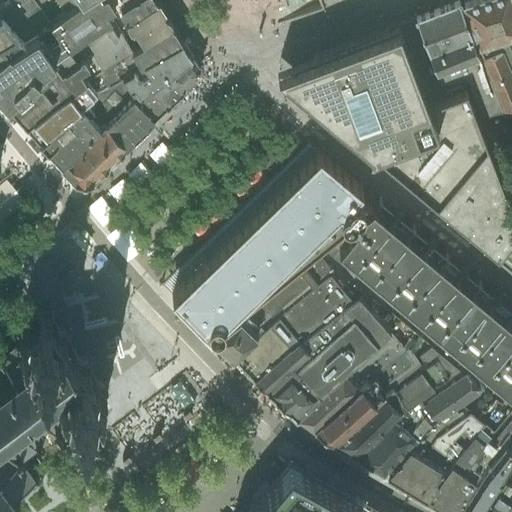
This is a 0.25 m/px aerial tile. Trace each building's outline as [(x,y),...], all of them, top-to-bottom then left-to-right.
[(0,0),(0,52),(35,28),(50,20),(37,0),(57,0),(62,6),(69,0),(0,0)] [(35,28),(0,52),(0,92),(5,99),(15,90),(52,56),(66,45),(87,32),(110,16),(102,5),(99,0),(79,0),(50,20),(35,28)] [(50,20),(79,0),(69,0),(62,6),(57,0),(37,0),(50,20)] [(131,48),(172,24),(156,0),(99,0),(102,5),(110,16),(111,15),(120,29),(131,48)] [(479,54),(465,18),(458,0),(415,17),(436,71),(440,81),(467,78),(481,116),(501,108),(481,53),(479,54)] [(511,5),(510,0),(470,0),(463,2),(503,109),(511,105),(511,76),(507,65),(511,62),(511,53),(505,35),(511,33),(511,5)] [(15,90),(5,99),(13,107),(25,121),(66,88),(98,69),(123,53),(131,48),(120,29),(111,15),(110,16),(87,32),(66,45),(52,56),(15,90)] [(312,56),(276,69),(288,79),(421,190),(435,202),(486,142),(480,127),(477,119),(465,87),(427,101),(406,45),(398,23),(388,27),(312,56)] [(25,121),(38,135),(87,97),(87,98),(115,79),(123,74),(181,38),(172,24),(131,48),(123,53),(98,69),(66,88),(25,121)] [(123,74),(115,79),(130,96),(186,46),(181,38),(123,74)] [(186,46),(130,96),(149,118),(166,101),(194,73),(197,69),(197,67),(197,65),(197,63),(196,62),(186,46)] [(87,97),(38,135),(38,136),(75,176),(83,178),(90,176),(125,142),(125,141),(149,118),(130,96),(115,79),(87,98),(87,97)] [(486,142),(435,202),(497,254),(508,240),(510,242),(511,244),(511,200),(508,195),(506,191),(504,187),(501,183),(486,142)] [(202,321),(214,333),(317,250),(316,249),(349,223),(371,204),(363,202),(363,200),(362,199),(362,197),(361,195),(360,194),(359,193),(357,193),(355,192),(354,192),(352,193),(351,191),(359,183),(358,182),(359,181),(354,176),(353,177),(351,176),(352,175),(345,169),(344,170),(343,169),(344,168),(337,162),(335,163),(334,162),(335,160),(328,154),(327,156),(326,154),(327,153),(319,147),(318,148),(317,147),(300,163),(301,164),(286,179),(285,178),(284,179),(285,180),(270,194),(269,193),(268,194),(269,195),(254,210),(253,209),(252,210),(253,211),(238,226),(237,224),(235,226),(237,227),(222,241),(221,240),(219,241),(220,242),(206,257),(205,256),(203,257),(204,258),(190,272),(188,271),(187,272),(188,273),(173,288),(173,289),(180,296),(179,297),(180,299),(181,297),(188,304),(187,305),(188,307),(189,305),(195,312),(194,313),(195,315),(197,314),(203,320),(202,321)] [(337,238),(327,251),(464,365),(470,358),(473,361),(511,393),(511,405),(508,410),(511,413),(511,321),(429,252),(373,205),(372,204),(371,204),(349,223),(354,227),(342,242),(337,238)] [(214,333),(231,351),(276,310),(331,267),(317,250),(214,333)] [(233,352),(252,373),(297,337),(299,338),(351,298),(329,272),(333,269),(331,267),(276,310),(231,351),(233,352)] [(266,387),(295,412),(310,398),(331,379),(347,364),(389,329),(358,294),(352,299),(351,298),(299,338),(307,349),(264,385),(266,387)] [(0,511),(0,508),(6,504),(5,503),(7,502),(6,502),(15,495),(16,496),(19,493),(15,488),(20,484),(20,483),(32,474),(36,478),(38,476),(35,472),(39,469),(37,467),(33,470),(19,450),(36,438),(39,442),(41,440),(38,436),(55,423),(58,427),(60,426),(57,422),(62,418),(63,417),(69,413),(69,414),(75,410),(76,411),(77,410),(81,416),(85,413),(81,407),(98,394),(101,399),(102,400),(106,397),(102,392),(103,391),(102,389),(108,385),(105,381),(104,382),(91,365),(92,364),(90,361),(88,362),(67,333),(68,332),(66,328),(64,330),(51,313),(53,311),(50,308),(45,312),(43,311),(42,312),(38,306),(36,307),(35,308),(34,309),(38,315),(21,327),(17,322),(14,325),(18,330),(16,331),(17,333),(12,337),(12,338),(1,346),(0,344),(0,511)] [(296,413),(314,426),(365,376),(371,370),(373,374),(405,349),(389,330),(390,330),(389,329),(347,364),(331,379),(310,398),(295,412),(296,413)] [(252,373),(264,385),(307,349),(299,338),(297,337),(252,373)] [(382,391),(331,438),(333,440),(357,454),(367,443),(399,408),(400,409),(421,394),(434,385),(458,369),(430,345),(419,354),(424,361),(420,364),(420,363),(382,391)] [(314,426),(331,438),(382,391),(420,363),(408,347),(405,349),(373,374),(371,370),(365,376),(314,426)] [(367,443),(357,454),(367,461),(386,472),(425,425),(457,404),(460,401),(478,388),(466,371),(437,391),(425,400),(422,397),(422,395),(421,394),(400,409),(399,408),(367,443)] [(425,425),(386,472),(424,495),(462,444),(452,436),(461,427),(468,434),(480,424),(481,425),(484,422),(465,405),(461,402),(460,401),(457,404),(425,425)] [(462,444),(424,495),(453,511),(456,511),(485,466),(499,451),(504,444),(511,435),(511,420),(510,419),(491,441),(486,437),(489,433),(480,425),(481,425),(480,424),(468,434),(461,427),(452,436),(462,444)] [(511,435),(504,444),(499,451),(485,466),(456,511),(481,511),(495,491),(494,490),(511,461),(511,435)] [(263,493),(246,511),(353,511),(362,500),(360,499),(355,496),(355,497),(289,461),(263,493)] [(481,511),(500,511),(508,499),(507,498),(507,496),(511,482),(511,481),(511,461),(494,490),(495,491),(481,511)] [(500,511),(511,511),(511,498),(507,496),(507,498),(508,499),(500,511)] [(381,511),(377,509),(368,504),(364,502),(362,501),(363,500),(362,500),(353,511),(381,511)]
